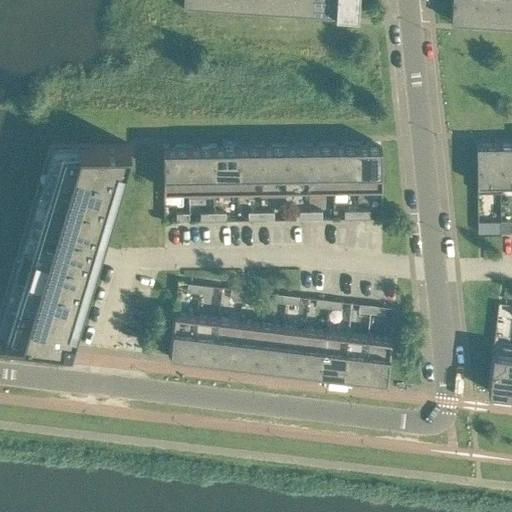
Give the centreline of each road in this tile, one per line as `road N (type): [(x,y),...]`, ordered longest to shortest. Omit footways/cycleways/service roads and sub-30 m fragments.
road 1 (residential): [(96,383),(428,422),(446,403),(434,271)]
road 2 (residential): [(131,261),(307,260),(434,271)]
road 3 (residential): [(434,271),(407,0)]
road 4 (residential): [(96,383),(131,261)]
